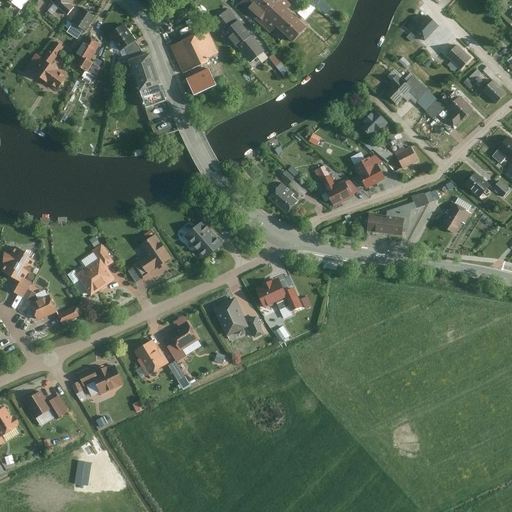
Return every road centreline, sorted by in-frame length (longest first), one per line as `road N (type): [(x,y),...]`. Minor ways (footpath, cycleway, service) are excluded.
road 1 (residential): [(287,236),(239,272),(0,382)]
road 2 (tertiary): [(511,280),(297,240)]
road 3 (tertiary): [(287,236),(227,191),(174,88)]
road 4 (residential): [(446,168),(318,220),(297,240)]
road 5 (residential): [(511,86),(426,0)]
